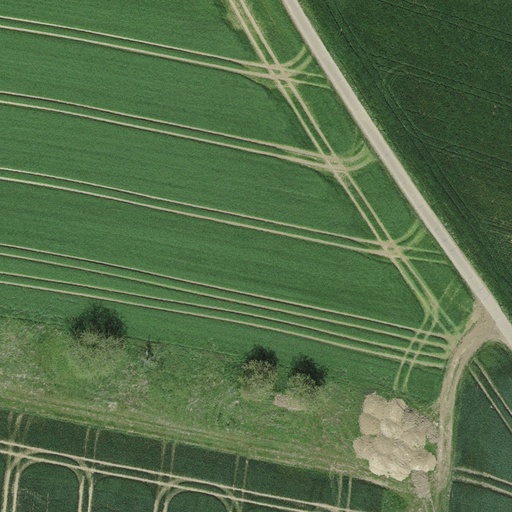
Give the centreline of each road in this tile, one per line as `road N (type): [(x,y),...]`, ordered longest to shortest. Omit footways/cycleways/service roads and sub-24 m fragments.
road 1 (track): [(511,336),(290,0)]
road 2 (track): [(439,511),(454,371),(469,353),(511,336)]
